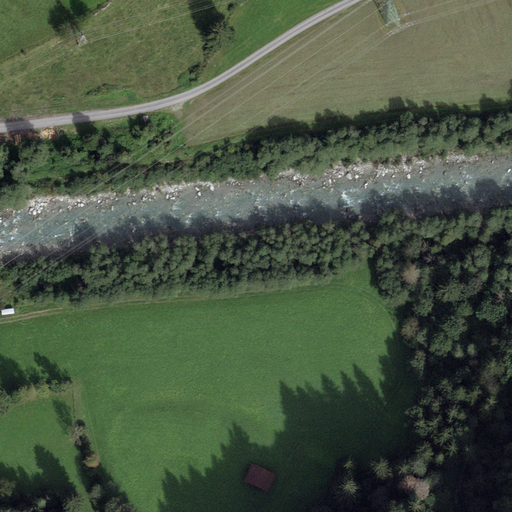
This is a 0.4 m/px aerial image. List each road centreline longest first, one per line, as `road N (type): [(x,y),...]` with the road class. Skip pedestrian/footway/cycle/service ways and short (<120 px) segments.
road 1 (track): [(435,353),(360,330),(278,323),(0,334)]
road 2 (track): [(0,120),(101,103),(238,60),(341,0)]
